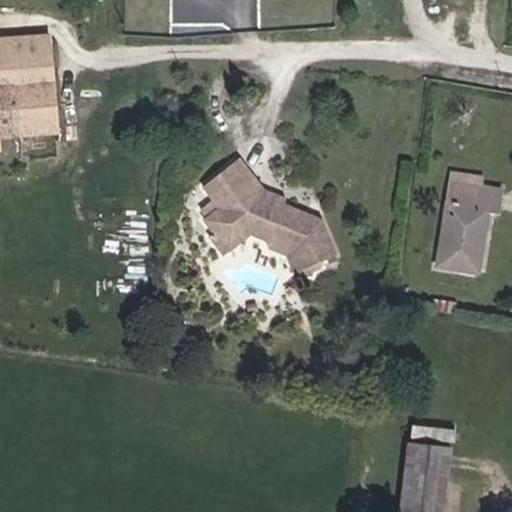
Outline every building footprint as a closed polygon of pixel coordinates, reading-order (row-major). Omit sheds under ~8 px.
[(0,132),(59,126),(54,36),(0,39),(0,132)] [(261,204),(264,193),(248,188),(220,153),(210,161),(246,203),(250,199),(261,204)] [(315,246),(303,221),(261,204),(250,199),(246,203),(210,161),(181,182),(190,194),(175,206),(183,217),(174,224),(188,241),(199,232),(208,242),(216,232),(239,242),(262,251),(272,264),(271,267),(285,272),(303,260),(299,257),(315,246)] [(473,211),(478,180),(458,176),(459,167),(422,161),(406,261),(450,268),(460,209),(473,211)] [(188,258),(208,242),(199,232),(188,241),(179,248),(188,258)] [(272,264),(262,251),(239,242),(237,250),(256,256),(262,265),(271,267),(272,264)] [(379,511),(426,511),(433,458),(388,451),(379,511)]
